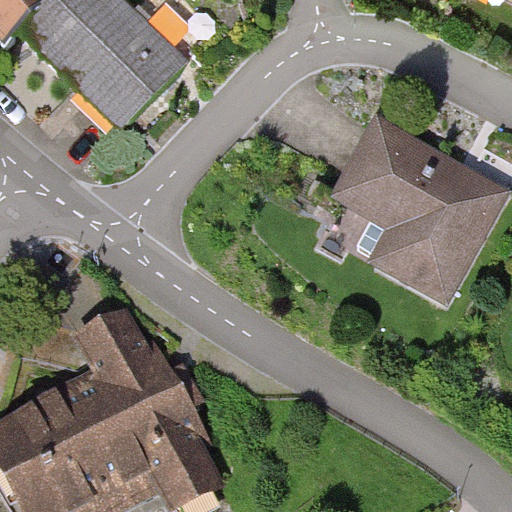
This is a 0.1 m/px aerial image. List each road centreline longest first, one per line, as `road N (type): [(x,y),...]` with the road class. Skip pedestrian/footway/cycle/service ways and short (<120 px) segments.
road 1 (residential): [(118,243),(463,469),(509,511)]
road 2 (residential): [(118,243),(272,74),(324,38)]
road 3 (residential): [(324,38),(400,50),(511,107)]
